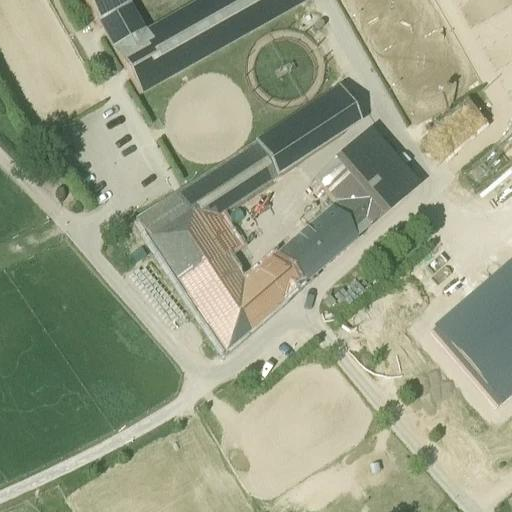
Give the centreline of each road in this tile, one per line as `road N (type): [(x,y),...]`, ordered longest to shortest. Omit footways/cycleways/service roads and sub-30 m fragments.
road 1 (residential): [(0,497),(118,446),(294,305),(468,506)]
road 2 (track): [(0,157),(203,383)]
